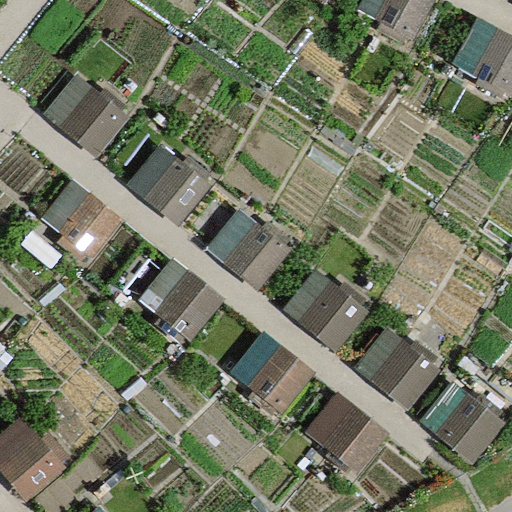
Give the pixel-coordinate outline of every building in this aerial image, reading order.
[(387,0),(383,14),(426,29),(435,0),(387,0)] [(511,27),(488,16),(465,61),(511,84),(511,27)] [(55,114),(108,150),(134,111),(81,75),(55,114)] [(179,161),(154,184),(184,217),(209,194),(179,161)] [(203,335),(230,286),(178,258),(151,307),(203,335)] [(336,277),(308,317),(347,343),(374,304),(336,277)] [(396,327),(366,360),(414,401),(443,369),(396,327)] [(349,388),(314,430),(364,471),(399,429),(349,388)]
